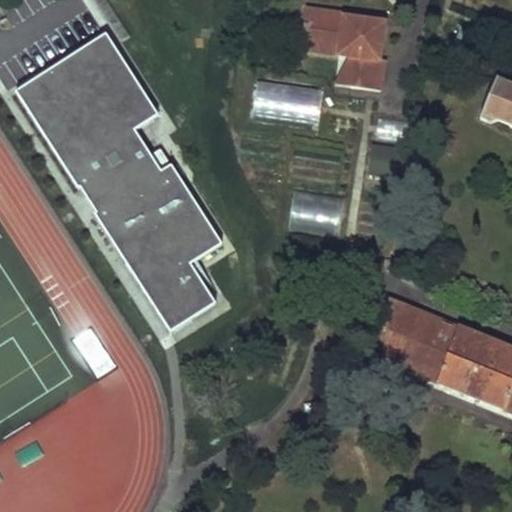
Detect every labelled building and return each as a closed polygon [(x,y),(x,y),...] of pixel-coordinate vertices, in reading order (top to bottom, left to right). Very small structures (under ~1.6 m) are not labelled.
[(108,0),(92,0),(119,42),(130,34),(108,0)] [(345,15),(306,10),(302,40),(339,44),(338,56),(348,57),(353,58),(349,88),(380,92),(384,61),(379,61),(384,24),(344,19),(345,15)] [(105,39),(15,97),(77,191),(80,189),(98,217),(94,220),(169,335),(214,305),(189,267),(222,246),(170,167),(159,175),(132,134),(157,118),(105,39)] [(339,44),(302,40),(300,52),(338,56),(339,44)] [(449,51),(444,63),(456,67),(460,55),(449,51)] [(353,58),(348,57),(334,86),(349,88),(353,58)] [(511,89),(492,82),(479,116),(511,129),(511,89)] [(318,126),(320,88),(252,84),(250,122),(318,126)] [(401,177),(402,146),(368,145),(367,176),(401,177)] [(288,234),(339,236),(341,197),(291,194),(288,234)] [(391,301),(386,357),(511,410),(511,351),(474,336),(391,301)]
